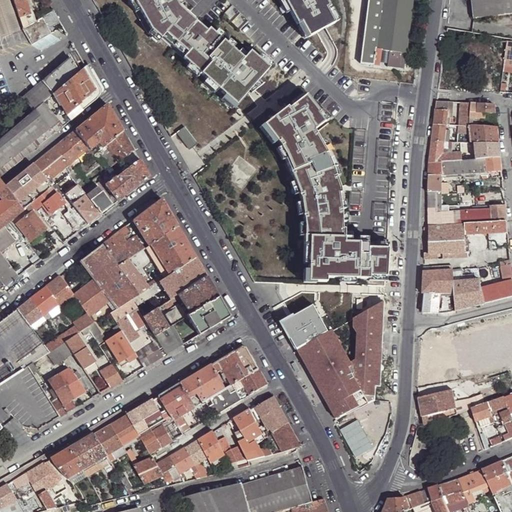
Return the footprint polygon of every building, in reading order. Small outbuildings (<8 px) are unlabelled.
[(0,0),(0,36),(18,31),(7,0),(0,0)] [(12,0),(22,28),(34,21),(31,12),(28,13),(24,0),(12,0)] [(179,0),(128,0),(147,35),(157,46),(161,41),(240,112),(274,72),(249,51),(242,60),(184,7),(179,0)] [(367,0),(359,64),(363,64),(378,66),(380,51),(388,52),(386,67),(403,69),(406,45),(375,41),(377,32),(380,0),(367,0)] [(411,0),(380,0),(377,32),(407,36),(411,0)] [(511,0),(473,0),(475,18),(511,14),(511,0)] [(51,33),(42,16),(34,21),(22,28),(21,28),(31,44),(51,33)] [(375,41),(406,45),(407,36),(377,32),(375,41)] [(44,80),(55,93),(78,73),(76,69),(69,59),(44,80)] [(78,73),(55,93),(67,114),(92,92),(90,88),(95,84),(93,80),(85,66),(78,73)] [(22,99),(33,112),(55,93),(44,80),(22,99)] [(502,92),(508,93),(510,85),(503,84),(502,92)] [(67,114),(70,120),(96,98),(92,92),(67,114)] [(9,132),(28,155),(70,120),(67,114),(55,93),(33,112),(9,132)] [(309,102),(264,132),(286,162),(303,202),(306,242),(312,243),(311,283),(385,286),(387,247),(345,244),(343,199),(327,162),(331,160),(316,136),(329,126),(309,102)] [(438,103),(436,110),(450,111),(450,102),(450,103),(438,103)] [(102,147),(105,145),(123,131),(117,121),(108,105),(107,105),(106,104),(75,130),(89,147),(91,149),(97,144),(99,142),(102,146),(102,147)] [(461,116),(471,118),(472,105),(462,104),(461,116)] [(472,105),(471,118),(479,118),(479,113),(479,104),(472,105)] [(487,114),(496,114),(495,105),(479,104),(479,113),(487,114)] [(436,110),(435,125),(448,126),(450,111),(436,110)] [(472,128),(474,128),(480,128),(480,119),(479,118),(471,118),(470,128),(472,128)] [(435,125),(432,142),(445,143),(448,126),(435,125)] [(476,144),(486,143),(499,144),(498,130),(480,128),(474,128),(474,130),(475,143),(476,144)] [(89,147),(75,130),(64,139),(78,156),(89,147)] [(105,145),(118,161),(133,150),(129,141),(123,131),(105,145)] [(0,178),(28,155),(9,132),(0,139),(0,178)] [(54,148),(68,165),(78,156),(64,139),(54,148)] [(432,142),(430,164),(442,162),(444,155),(445,143),(432,142)] [(99,150),(112,166),(118,161),(105,145),(102,147),(99,150)] [(54,148),(34,164),(47,182),(50,180),(66,166),(68,165),(54,148)] [(461,154),(462,162),(472,161),(472,153),(461,154)] [(444,155),(442,162),(462,162),(461,154),(444,155)] [(105,185),(117,201),(149,177),(145,169),(139,159),(105,185)] [(487,161),(489,174),(502,173),(501,159),(487,160),(487,161)] [(430,164),(429,175),(442,175),(489,174),(487,161),(472,161),(462,162),(442,162),(430,164)] [(34,164),(6,187),(23,210),(25,209),(31,204),(38,198),(52,188),(47,182),(34,164)] [(69,174),(77,184),(81,189),(86,186),(73,170),(73,171),(71,172),(69,174)] [(429,175),(429,194),(443,193),(442,179),(442,175),(429,175)] [(0,194),(3,199),(0,201),(0,229),(4,227),(10,221),(10,220),(23,210),(6,187),(0,179),(0,194)] [(77,184),(65,193),(69,199),(73,203),(85,194),(81,189),(77,184)] [(102,192),(112,205),(117,201),(105,185),(100,189),(102,192)] [(217,216),(240,205),(230,185),(207,196),(217,216)] [(99,187),(87,196),(90,200),(102,192),(100,189),(99,187)] [(52,188),(38,198),(42,203),(56,193),(53,189),(52,188)] [(90,200),(101,214),(112,205),(102,192),(90,200)] [(56,193),(42,203),(42,204),(51,214),(63,204),(64,203),(56,193)] [(429,194),(429,206),(443,205),(443,193),(429,194)] [(73,203),(88,223),(101,214),(90,200),(87,196),(85,194),(73,203)] [(38,198),(31,204),(36,210),(40,206),(42,204),(42,203),(38,198)] [(63,204),(67,208),(73,203),(69,199),(64,203),(63,204)] [(150,244),(177,227),(171,216),(162,199),(133,221),(146,242),(148,245),(150,244)] [(68,219),(77,232),(88,223),(73,203),(67,208),(68,219)] [(31,204),(25,209),(28,213),(31,210),(35,216),(38,214),(36,210),(31,204)] [(42,204),(40,206),(49,215),(51,214),(42,204)] [(491,223),(508,223),(506,207),(490,207),(490,210),(491,223)] [(31,210),(28,213),(16,223),(30,240),(45,228),(35,216),(31,210)] [(465,224),(491,223),(490,210),(455,212),(455,225),(465,224)] [(429,225),(448,226),(455,225),(455,212),(450,213),(443,212),(430,213),(429,225)] [(135,230),(130,223),(125,226),(130,233),(134,230),(135,230)] [(509,233),(508,223),(491,223),(465,224),(466,235),(490,234),(509,233)] [(466,235),(465,224),(455,225),(448,226),(448,231),(429,232),(429,254),(440,253),(467,252),(466,235)] [(124,237),(130,233),(125,226),(120,230),(124,237)] [(15,241),(4,227),(0,229),(0,252),(0,253),(15,241)] [(174,272),(195,257),(186,242),(177,227),(150,244),(169,274),(174,272)] [(102,244),(108,253),(127,240),(124,237),(120,230),(102,244)] [(47,237),(56,248),(62,243),(54,232),(47,237)] [(509,233),(490,234),(490,243),(510,242),(510,240),(509,233)] [(108,253),(118,265),(128,259),(130,257),(143,248),(141,245),(136,238),(134,235),(133,236),(130,238),(127,240),(108,253)] [(109,300),(115,308),(131,298),(138,293),(118,265),(108,253),(102,244),(80,261),(94,279),(109,300)] [(0,278),(3,282),(6,286),(18,276),(0,253),(0,252),(0,278)] [(185,290),(206,277),(201,268),(195,257),(174,272),(169,274),(165,276),(148,287),(138,293),(131,298),(136,307),(142,317),(156,308),(158,307),(178,295),(185,290)] [(118,265),(138,293),(148,287),(146,284),(129,261),(128,259),(118,265)] [(511,298),(511,262),(502,264),(504,284),(482,289),(485,306),(511,298)] [(451,295),(455,295),(454,282),(454,271),(433,272),(424,272),(423,294),(427,294),(441,295),(451,295)] [(146,284),(148,287),(165,276),(163,273),(146,284)] [(74,295),(74,294),(60,275),(46,286),(58,303),(60,305),(72,297),(74,295)] [(190,314),(218,298),(213,289),(206,277),(185,290),(178,295),(179,297),(183,303),(190,314)] [(87,312),(89,314),(109,300),(94,279),(74,294),(74,295),(77,299),(81,305),(87,312)] [(485,306),(482,289),(481,281),(476,281),(454,282),(455,295),(456,313),(485,306)] [(46,286),(30,298),(43,315),(58,303),(46,286)] [(439,315),(441,295),(427,294),(425,314),(439,315)] [(178,295),(158,307),(160,310),(179,297),(178,295)] [(30,298),(17,308),(30,324),(40,317),(43,315),(30,298)] [(109,312),(117,326),(122,324),(119,318),(136,307),(131,298),(115,308),(109,312)] [(195,329),(199,335),(229,317),(224,309),(218,298),(190,314),(186,316),(195,329)] [(385,302),(301,347),(336,411),(338,414),(372,397),(374,385),(379,385),(385,302)] [(164,314),(171,325),(172,325),(186,316),(190,314),(183,303),(164,314)] [(81,316),(87,312),(81,305),(76,309),(81,316)] [(63,309),(71,320),(74,318),(66,307),(63,309)] [(142,317),(154,335),(168,327),(156,308),(142,317)] [(75,325),(80,332),(82,331),(88,327),(94,322),(89,314),(87,312),(81,316),(73,322),(75,325)] [(511,314),(455,328),(459,345),(511,333),(511,314)] [(40,317),(30,324),(33,328),(42,321),(40,317)] [(94,322),(88,327),(89,330),(96,325),(94,322)] [(65,341),(77,334),(80,332),(75,325),(59,336),(64,342),(65,341)] [(165,353),(182,343),(179,338),(172,325),(171,325),(168,327),(154,335),(165,353)] [(182,343),(183,344),(199,335),(195,329),(179,338),(182,343)] [(121,331),(106,341),(119,361),(125,357),(134,352),(123,335),(121,331)] [(123,335),(134,352),(135,352),(139,350),(128,332),(123,335)] [(72,352),(83,369),(95,361),(78,336),(77,334),(65,341),(72,352)] [(46,344),(50,350),(51,350),(64,342),(59,336),(46,344)] [(55,364),(72,352),(65,341),(64,342),(51,350),(50,350),(47,352),(55,364)] [(137,357),(144,367),(162,357),(153,342),(139,350),(135,352),(137,357)] [(241,380),(258,370),(255,364),(247,350),(240,348),(212,365),(217,374),(223,370),(232,385),(241,380)] [(128,362),(137,357),(135,352),(134,352),(125,357),(128,362)] [(471,365),(475,382),(490,379),(486,361),(471,365)] [(109,388),(121,380),(111,365),(99,372),(109,388)] [(196,374),(181,383),(190,398),(197,394),(202,403),(205,401),(209,399),(225,389),(217,374),(212,365),(196,374)] [(60,374),(74,398),(85,391),(77,380),(73,374),(69,368),(60,374)] [(45,381),(38,369),(34,372),(42,384),(45,381)] [(75,370),(73,374),(77,380),(81,377),(82,376),(75,370)] [(244,386),(250,395),(267,385),(265,382),(258,370),(241,380),(244,386)] [(64,404),(71,400),(74,398),(60,374),(49,380),(56,392),(59,396),(64,404)] [(235,391),(236,391),(244,386),(241,380),(232,385),(235,391)] [(159,396),(171,415),(173,419),(179,416),(188,411),(190,409),(194,407),(195,407),(190,398),(181,383),(159,396)] [(236,391),(241,400),(250,395),(244,386),(236,391)] [(214,416),(241,400),(236,391),(235,391),(231,393),(228,388),(225,389),(209,399),(212,404),(208,407),(214,416)] [(420,401),(422,417),(455,411),(453,391),(448,392),(419,397),(420,401)] [(49,396),(52,400),(59,396),(56,392),(49,396)] [(480,395),(469,399),(472,408),(483,404),(480,395)] [(52,400),(61,416),(66,413),(62,405),(64,404),(59,396),(52,400)] [(272,433),(288,423),(286,419),(282,413),(273,397),(255,408),(269,431),(271,430),(272,433)] [(487,402),(492,417),(501,413),(509,410),(504,397),(487,402)] [(128,414),(136,430),(146,424),(162,415),(153,399),(128,414)] [(460,403),(463,411),(470,408),(472,408),(469,399),(460,403)] [(66,413),(76,407),(71,400),(64,404),(62,405),(66,413)] [(470,408),(473,417),(475,422),(492,417),(487,402),(483,404),(472,408),(470,408)] [(460,422),(466,420),(473,417),(470,408),(463,411),(457,413),(460,422)] [(256,421),(251,410),(250,410),(233,419),(240,431),(235,434),(248,460),(272,455),(255,422),(256,421)] [(509,410),(501,413),(503,418),(505,423),(511,420),(511,416),(510,413),(509,410)] [(422,417),(423,424),(423,426),(455,414),(455,411),(422,417)] [(122,446),(140,436),(139,434),(136,430),(128,414),(110,424),(122,446)] [(173,419),(183,434),(188,431),(179,416),(173,419)] [(466,420),(469,426),(476,424),(475,422),(473,417),(466,420)] [(475,422),(476,424),(477,427),(494,421),(492,417),(475,422)] [(163,425),(171,441),(183,434),(173,419),(168,422),(163,425)] [(261,433),(264,432),(265,432),(258,420),(256,421),(255,422),(261,433)] [(283,452),(301,447),(288,423),(272,433),(283,452)] [(120,447),(122,446),(110,424),(94,434),(106,455),(120,447)] [(139,434),(141,432),(148,428),(146,424),(136,430),(139,434)] [(467,426),(476,453),(485,450),(479,435),(477,427),(476,424),(469,426),(467,426)] [(152,432),(161,447),(171,441),(163,425),(152,432)] [(224,455),(223,453),(222,450),(220,447),(216,439),(212,431),(198,440),(208,458),(211,463),(224,455)] [(150,453),(161,447),(152,432),(141,438),(150,453)] [(261,433),(272,455),(275,454),(264,432),(261,433)] [(479,435),(485,450),(489,449),(483,433),(479,435)] [(106,455),(94,434),(71,447),(83,470),(107,456),(106,455)] [(221,437),(216,439),(220,447),(223,445),(226,444),(221,437)] [(502,443),(500,437),(490,440),(492,447),(502,443)] [(194,465),(199,463),(208,458),(198,440),(184,448),(194,465)] [(55,463),(68,479),(83,470),(71,447),(52,458),(55,463)] [(227,461),(229,464),(244,459),(238,447),(223,453),(224,455),(227,461)] [(190,468),(194,465),(184,448),(170,456),(175,467),(179,474),(190,468)] [(211,463),(214,469),(227,461),(224,455),(211,463)] [(163,478),(165,481),(173,479),(168,471),(175,467),(170,456),(156,465),(162,476),(163,478)] [(511,457),(511,456),(502,460),(511,483),(511,457)] [(134,466),(144,484),(162,476),(156,465),(154,461),(153,458),(134,466)] [(55,470),(47,460),(43,463),(51,473),(55,470)] [(511,483),(502,460),(483,468),(491,488),(494,494),(501,511),(506,508),(500,494),(498,495),(497,495),(495,491),(506,486),(511,483)] [(39,495),(46,490),(58,483),(57,482),(53,476),(51,473),(43,463),(26,473),(30,480),(39,495)] [(199,478),(206,476),(199,463),(194,465),(198,473),(199,478)] [(196,478),(199,478),(198,473),(194,465),(190,468),(192,472),(196,478)] [(280,511),(292,509),(314,503),(307,481),(302,466),(242,485),(250,511),(280,511)] [(182,478),(192,472),(190,468),(179,474),(181,477),(182,478)] [(458,479),(466,498),(473,495),(483,491),(491,488),(483,468),(458,479)] [(21,485),(30,480),(26,473),(17,479),(21,485)] [(53,476),(57,482),(61,479),(57,473),(53,476)] [(439,485),(448,508),(467,502),(466,498),(458,479),(439,485)] [(119,492),(126,491),(122,483),(116,486),(119,492)] [(140,511),(139,509),(124,511),(250,511),(242,485),(241,483),(177,501),(181,511),(140,511)] [(8,484),(0,488),(0,510),(3,509),(17,500),(8,484)] [(83,506),(88,505),(86,501),(80,489),(71,485),(81,502),(83,506)] [(449,511),(448,508),(439,485),(429,488),(433,500),(438,511),(449,511)] [(426,503),(433,500),(429,488),(421,490),(426,503)] [(491,488),(483,491),(485,497),(494,494),(491,488)] [(47,510),(56,508),(46,490),(39,495),(47,510)] [(426,503),(421,490),(408,495),(413,508),(414,507),(426,503)] [(389,498),(383,511),(400,511),(404,511),(410,508),(405,496),(398,498),(389,498)] [(323,501),(318,502),(314,503),(292,509),(292,511),(327,511),(323,501)]
